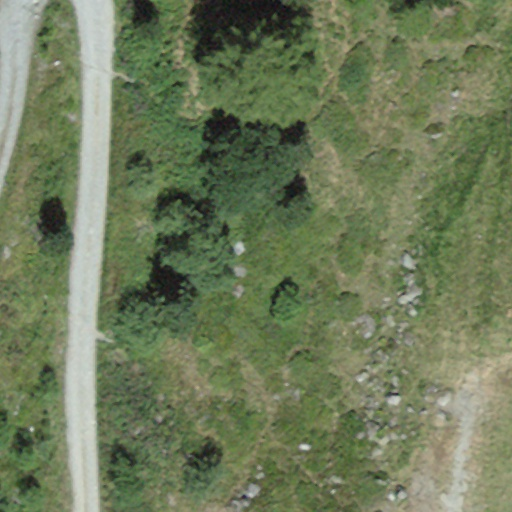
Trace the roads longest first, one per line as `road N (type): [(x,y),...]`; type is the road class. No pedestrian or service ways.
road 1 (track): [(90,0),(97,68),(82,312),(87,511)]
road 2 (track): [(0,151),(23,0)]
